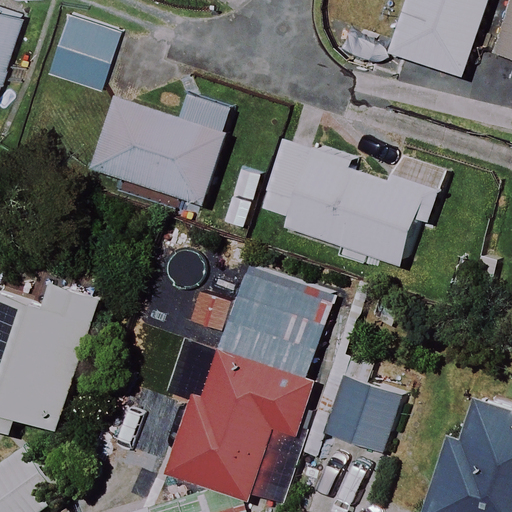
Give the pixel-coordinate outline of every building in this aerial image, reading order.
[(393,0),(391,6),(417,14),(403,56),(474,80),(500,0),(393,0)] [(0,106),(30,14),(0,4),(0,106)] [(126,33),(71,17),(54,73),(109,90),(126,33)] [(237,137),(128,100),(103,171),(212,208),(237,137)] [(364,165),(366,158),(295,134),(269,210),(299,220),(296,229),(343,245),(340,254),(380,267),(383,258),(413,268),(429,220),(439,224),(456,173),(409,157),(404,170),(402,178),(364,165)] [(272,171),(243,162),(233,197),(262,206),(272,171)] [(115,303),(19,269),(10,293),(0,289),(0,428),(22,436),(28,419),(69,433),(115,303)] [(323,386),(227,356),(212,402),(198,398),(172,476),(260,504),(283,431),(306,439),(323,386)] [(378,367),(357,360),(334,438),(392,455),(409,397),(372,386),(378,367)] [(511,511),(511,406),(486,398),(473,437),(460,433),(434,511),(511,511)] [(43,511),(67,495),(31,446),(0,469),(0,501),(7,511),(43,511)]
